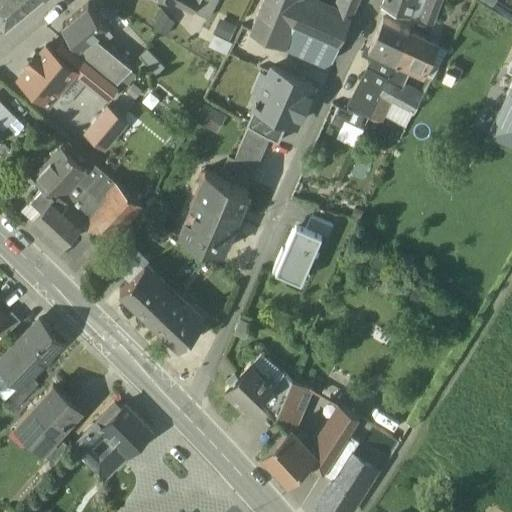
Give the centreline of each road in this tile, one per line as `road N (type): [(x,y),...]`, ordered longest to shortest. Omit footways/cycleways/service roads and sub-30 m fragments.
road 1 (residential): [(186,419),(374,0)]
road 2 (secondary): [(0,237),(186,419)]
road 3 (secondary): [(186,419),(270,511)]
